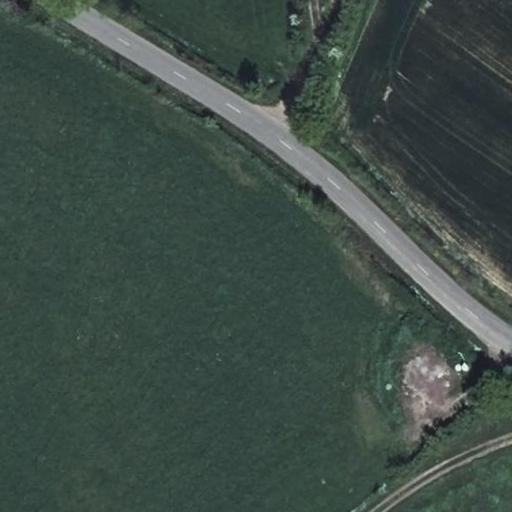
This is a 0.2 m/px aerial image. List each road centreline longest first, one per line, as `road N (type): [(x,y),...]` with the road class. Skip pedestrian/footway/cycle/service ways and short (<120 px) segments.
road 1 (unclassified): [(52,0),(278,137),(511,345)]
road 2 (track): [(278,137),(337,32),(333,0)]
road 3 (track): [(511,437),(429,476),(383,511)]
